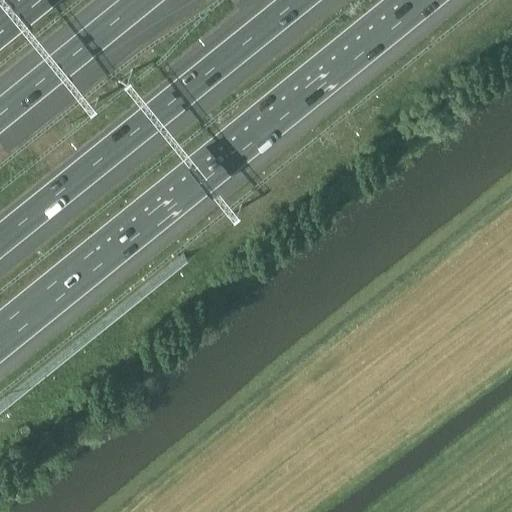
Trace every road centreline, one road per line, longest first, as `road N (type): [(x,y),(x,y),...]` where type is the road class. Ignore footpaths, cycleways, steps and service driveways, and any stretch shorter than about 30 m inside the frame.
road 1 (motorway): [(0,340),(420,0)]
road 2 (motorway): [(0,239),(298,0)]
road 3 (motorway): [(141,0),(0,114)]
